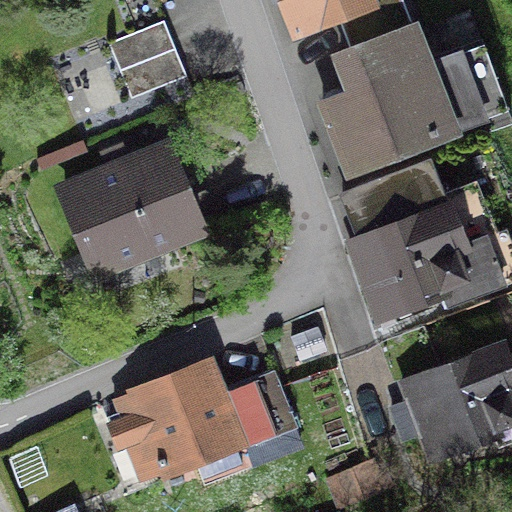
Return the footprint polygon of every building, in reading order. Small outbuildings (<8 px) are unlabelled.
[(353,54),(407,33),(393,0),(277,0),(291,35),(313,26),(312,24),(337,15),(353,54)] [(127,101),(182,78),(159,22),(104,45),(127,101)] [(408,32),(407,33),(353,54),(337,60),(351,96),(319,109),(343,172),(449,131),(454,144),(509,123),(477,41),(422,62),(411,32),(408,32)] [(92,272),(195,230),(163,151),(60,192),(92,272)] [(449,219),(445,207),(345,245),(374,320),(439,295),(443,306),(480,291),(462,244),(460,245),(456,236),(463,233),(457,216),(449,219)] [(499,346),(399,385),(408,410),(390,416),(398,439),(416,433),(426,460),(491,435),(495,446),(511,439),(511,380),(510,376),(511,375),(511,360),(510,356),(503,359),(499,346)] [(118,423),(106,428),(114,447),(126,442),(140,478),(232,442),(202,366),(110,402),(118,423)] [(336,508),(377,490),(367,463),(326,480),(336,508)]
